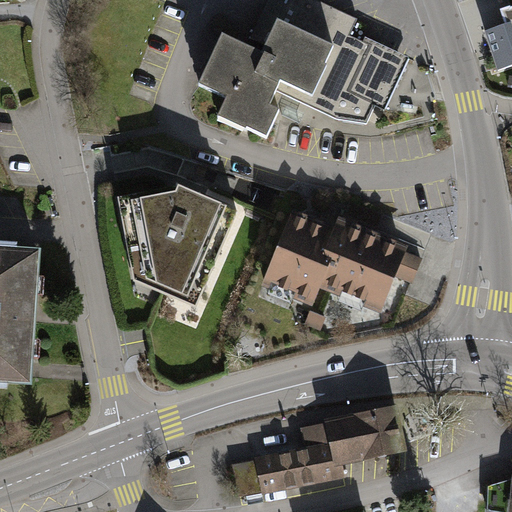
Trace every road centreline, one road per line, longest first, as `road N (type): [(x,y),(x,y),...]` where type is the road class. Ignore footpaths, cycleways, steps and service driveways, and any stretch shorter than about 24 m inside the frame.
road 1 (residential): [(123,444),(86,210),(51,58),(58,0)]
road 2 (tertiary): [(473,362),(490,211),(473,104),(437,0)]
road 3 (tertiary): [(123,444),(243,400),(351,373),(473,362)]
road 4 (residential): [(281,511),(429,476),(511,444)]
road 5 (tertiary): [(0,489),(123,444)]
